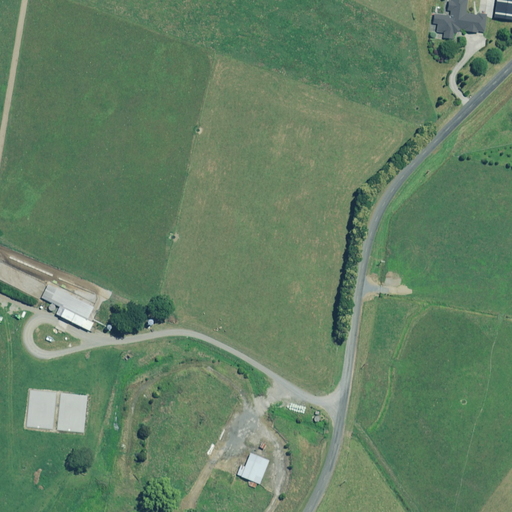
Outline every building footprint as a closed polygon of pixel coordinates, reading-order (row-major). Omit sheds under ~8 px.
[(476,13),(476,15),(465,14),(466,0),(452,0),(448,0),(447,11),(450,11),(449,16),(444,16),(433,15),(433,24),(437,24),(436,33),(443,33),(443,38),(454,39),(454,36),(455,34),(460,30),(464,30),(464,32),(478,33),(478,31),(485,31),(486,19),(486,14),(476,13)] [(48,285),(41,298),(60,307),(56,314),(81,327),(85,319),(87,320),(93,307),(92,307),(76,299),(49,285),(48,285)] [(262,439),(257,436),(252,443),(257,446),(262,439)] [(143,452),(138,451),(134,463),(140,465),(143,452)] [(250,454),(248,459),(244,458),(242,461),(247,463),(245,467),(241,466),(235,479),(244,483),(246,479),(249,480),(249,485),(256,488),(258,483),(259,484),(268,461),(250,454)] [(223,470),(216,466),(211,476),(218,480),(223,470)]
